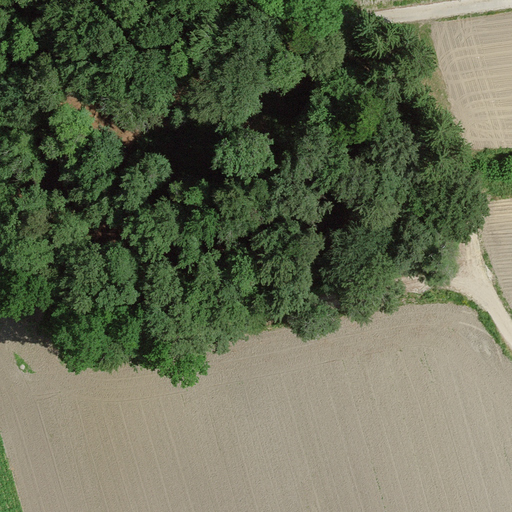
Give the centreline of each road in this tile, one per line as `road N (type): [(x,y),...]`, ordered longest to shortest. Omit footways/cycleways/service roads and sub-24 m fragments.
road 1 (track): [(0,224),(35,278),(79,314),(141,335),(437,277),(485,295),(511,337)]
road 2 (track): [(511,0),(348,19),(313,14),(295,0)]
